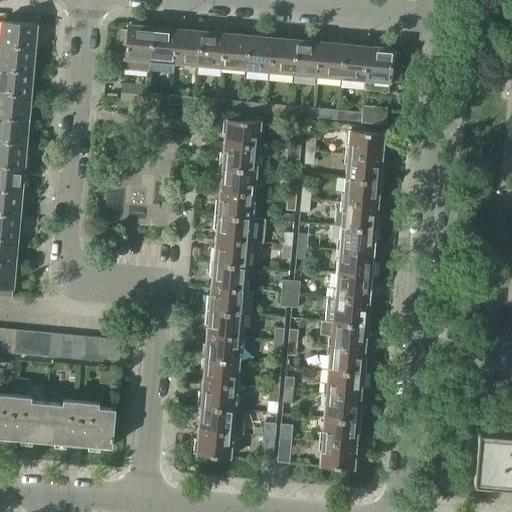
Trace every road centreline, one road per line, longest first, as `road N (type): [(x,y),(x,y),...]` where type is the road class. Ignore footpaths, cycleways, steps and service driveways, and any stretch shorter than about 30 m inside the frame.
road 1 (residential): [(142,500),(158,294),(82,280),(66,257),(85,0)]
road 2 (residential): [(414,348),(441,18)]
road 3 (residential): [(441,18),(202,0)]
road 4 (residential): [(400,511),(414,348)]
road 5 (residential): [(142,500),(274,511)]
